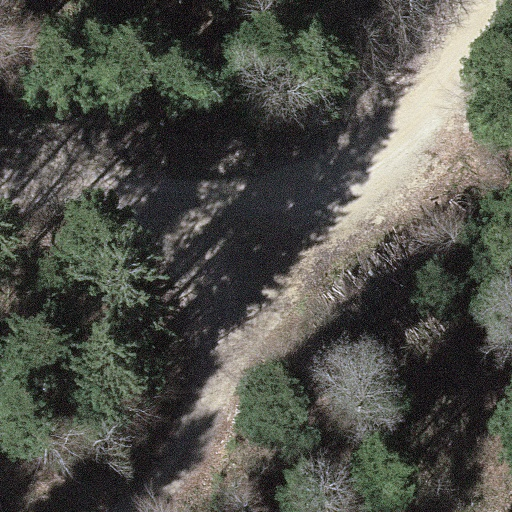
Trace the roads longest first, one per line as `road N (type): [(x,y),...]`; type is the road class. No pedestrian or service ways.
road 1 (track): [(489,0),(449,81),(411,124),(363,164),(306,195),(242,217),(94,189),(0,193)]
road 2 (track): [(141,511),(183,466),(215,395),(242,217)]
